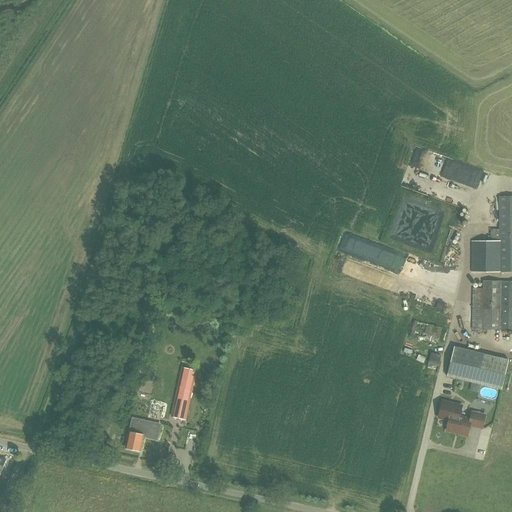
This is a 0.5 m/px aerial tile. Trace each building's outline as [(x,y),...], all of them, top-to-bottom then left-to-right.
[(490,230),(490,241),(472,241),(471,272),(500,272),(511,271),(511,196),(499,197),(499,230),(490,230)] [(357,244),(354,258),(397,266),(400,253),(357,244)] [(511,281),(509,281),(501,281),(483,281),(483,289),(482,330),(500,330),(508,330),(511,330),(511,281)] [(412,301),(439,307),(442,296),(415,290),(412,301)] [(501,389),(508,360),(454,347),(447,377),(501,389)] [(438,366),(441,356),(431,354),(428,363),(438,366)] [(511,355),(511,356),(491,444),(511,448),(511,355)] [(185,420),(196,371),(183,368),(173,417),(185,420)] [(442,401),(438,418),(449,420),(446,431),(467,436),(469,425),(482,428),(485,415),(472,412),(470,419),(459,417),(462,406),(442,401)] [(139,451),(143,436),(157,440),(160,425),(133,419),(130,432),(127,448),(139,451)]
